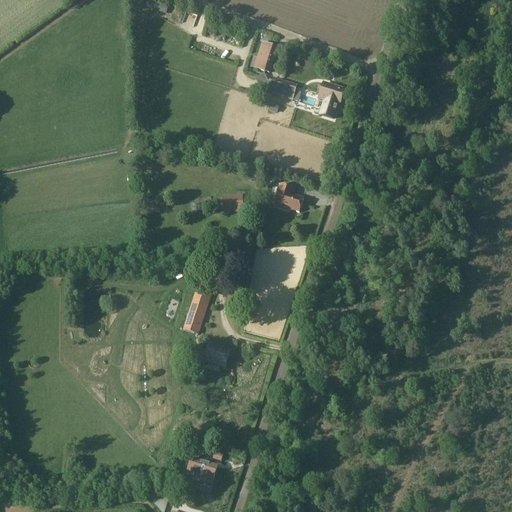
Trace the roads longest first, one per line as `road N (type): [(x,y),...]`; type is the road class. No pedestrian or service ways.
road 1 (track): [(239,511),(381,71)]
road 2 (track): [(195,0),(381,71)]
